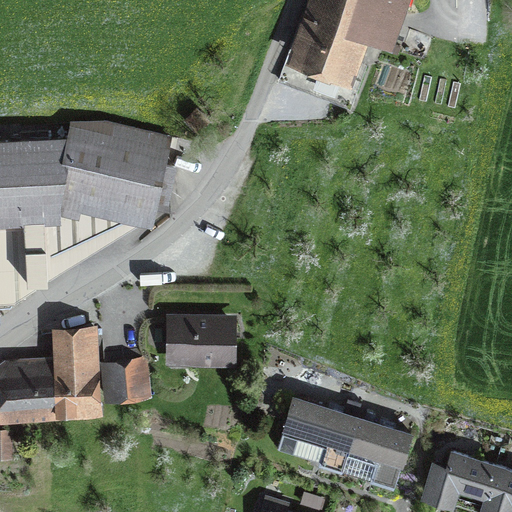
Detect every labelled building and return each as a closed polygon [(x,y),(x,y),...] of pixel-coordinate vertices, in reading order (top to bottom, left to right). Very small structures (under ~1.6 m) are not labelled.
[(369,40),(383,1),(383,0),(318,0),(311,23),(301,19),(279,79),(350,106),(366,64),(348,58),(351,50),(357,53),(363,38),(369,40)] [(403,9),(406,0),(383,0),(383,1),(403,9)] [(187,119),(197,129),(206,120),(195,110),(187,119)] [(92,139),(91,143),(81,193),(150,208),(153,196),(168,199),(175,166),(160,163),(163,150),(108,137),(92,139)] [(77,213),(81,193),(91,143),(71,140),(71,139),(0,142),(0,217),(51,215),(55,215),(57,208),(77,213)] [(52,250),(51,215),(0,217),(0,300),(13,299),(35,286),(34,280),(47,279),(46,250),(52,250)] [(229,318),(174,318),(173,350),(188,350),(188,358),(228,358),(229,318)] [(59,366),(53,366),(58,406),(92,405),(89,359),(98,358),(97,330),(57,330),(59,366)] [(146,357),(142,350),(105,353),(106,366),(102,366),(105,394),(149,390),(146,357)] [(0,409),(58,406),(53,366),(2,369),(3,383),(0,383),(0,409)] [(342,467),(358,416),(293,395),(284,424),(297,428),(290,451),(342,467)] [(411,432),(358,416),(342,467),(394,484),(411,432)] [(0,430),(0,454),(9,454),(9,430),(0,430)] [(447,464),(433,460),(423,493),(480,511),(495,463),(451,449),(447,464)] [(511,468),(495,463),(480,511),(484,511),(511,511),(511,510),(511,468)]
